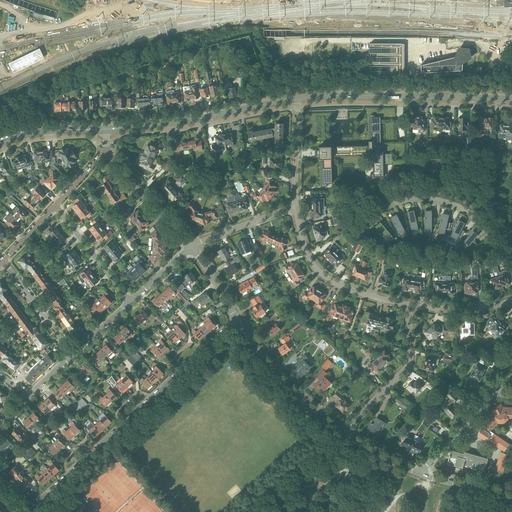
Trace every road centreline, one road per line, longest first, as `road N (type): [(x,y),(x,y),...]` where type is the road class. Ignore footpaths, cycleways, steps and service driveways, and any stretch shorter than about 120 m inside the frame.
road 1 (residential): [(30,509),(236,320)]
road 2 (secondary): [(299,99),(511,100)]
road 3 (secondary): [(107,129),(299,99)]
road 4 (residential): [(511,262),(483,222),(456,205),(405,199),(373,212)]
road 5 (residential): [(410,305),(319,272),(295,207)]
road 6 (residential): [(342,433),(297,395),(236,320)]
road 7 (residential): [(342,433),(408,363),(410,305)]
road 8 (residential): [(191,248),(105,150)]
road 9 (residential): [(130,301),(56,206)]
